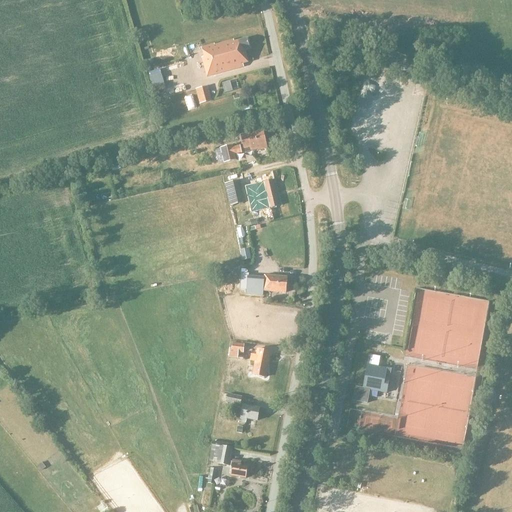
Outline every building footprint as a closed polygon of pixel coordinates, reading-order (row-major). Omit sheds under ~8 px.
[(201,48),(203,57),(201,58),(206,78),(241,68),(240,66),(247,64),(244,50),(249,49),(246,40),(233,43),(233,41),(214,46),(214,45),(201,48)] [(195,89),(199,104),(211,101),(207,86),(195,89)] [(258,150),(258,151),(266,149),(265,145),(262,133),(240,138),(244,154),(251,153),(251,151),(258,150)] [(221,149),(215,150),(218,164),(224,162),(224,163),(235,161),(234,155),(241,153),(239,147),(232,148),(232,145),(221,148),(221,149)] [(238,181),(231,182),(224,184),(229,206),(236,204),(243,203),(238,181)] [(274,181),(257,185),(260,199),(265,197),(268,209),(281,206),(274,181)] [(239,290),(245,291),(245,293),(261,295),(262,291),(285,294),(287,278),(264,276),(263,279),(248,277),(248,275),(241,274),(239,290)] [(231,344),(231,349),(229,348),(228,357),(237,358),(237,353),(243,354),(244,345),(231,344)] [(251,355),(250,361),(254,362),(252,375),(265,378),(271,353),(257,350),(256,356),(251,355)] [(391,370),(387,369),(367,365),(362,389),(355,387),(352,401),(366,404),(369,390),(386,394),(391,370)] [(228,394),(226,403),(240,406),(241,397),(228,394)] [(242,406),(239,422),(245,424),(246,420),(256,422),(259,409),(242,406)] [(209,461),(217,462),(216,464),(230,466),(228,476),(246,479),(248,467),(240,466),(241,462),(230,460),(232,449),(211,445),(209,461)] [(210,469),(207,484),(213,485),(216,470),(210,469)]
